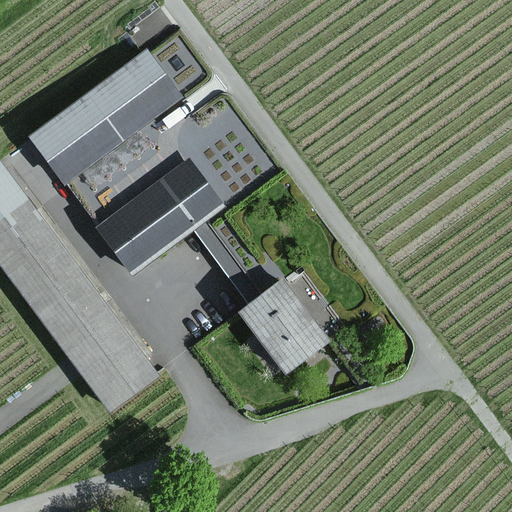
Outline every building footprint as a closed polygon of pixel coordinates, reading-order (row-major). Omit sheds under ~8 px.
[(179,101),(143,53),(25,141),(61,189),(179,101)] [(186,160),(91,230),(128,279),(222,209),(186,160)] [(0,165),(0,277),(102,418),(156,379),(0,165)] [(224,229),(271,290),(280,283),(310,259),(263,199),(224,229)] [(271,290),(234,317),(281,380),(327,346),(280,283),(271,290)]
